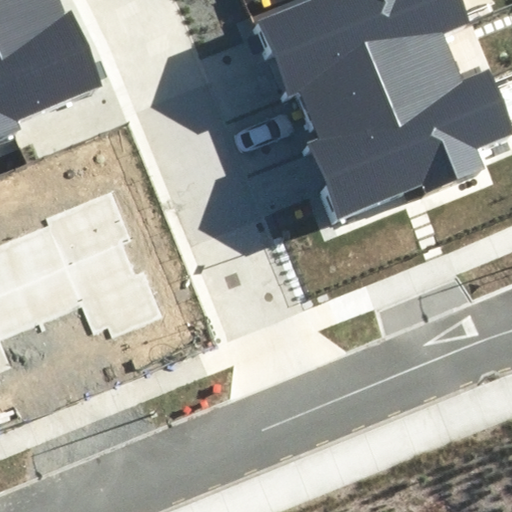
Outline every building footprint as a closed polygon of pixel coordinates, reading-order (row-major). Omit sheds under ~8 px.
[(65,14),(58,0),(0,0),(0,141),(23,132),(18,122),(102,87),(70,10),(65,14)] [(281,100),(299,93),(443,34),(470,22),(461,0),(312,0),(250,26),(281,100)] [(319,140),(463,82),(443,34),(299,93),(319,140)] [(511,136),(511,128),(489,71),(463,82),(319,140),(308,145),(337,218),(422,184),(426,193),(487,169),(479,150),(511,136)] [(47,225),(8,241),(41,323),(81,307),(92,336),(108,330),(112,339),(164,318),(145,272),(135,277),(121,243),(131,239),(111,192),(44,219),(47,225)] [(0,339),(41,323),(8,241),(0,244),(0,373),(9,370),(0,347),(0,339)]
